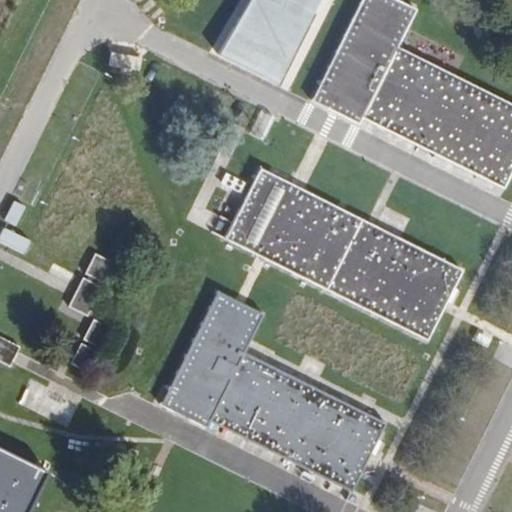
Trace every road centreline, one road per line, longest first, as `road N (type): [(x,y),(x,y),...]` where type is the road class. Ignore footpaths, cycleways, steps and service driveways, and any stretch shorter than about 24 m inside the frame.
road 1 (unclassified): [(91,10),(511,220)]
road 2 (unclassified): [(0,191),(91,10)]
